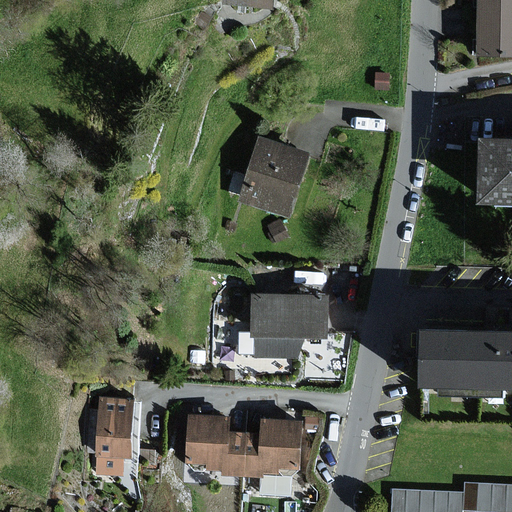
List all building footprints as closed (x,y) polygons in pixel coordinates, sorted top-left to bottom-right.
[(511,0),(481,0),(482,1),(481,41),(481,56),(511,55),(511,0)] [(391,72),(377,72),(376,89),(390,89),(391,72)] [(309,153),(255,137),(237,200),(291,216),(309,153)] [(481,202),(511,202),(511,141),(509,141),(482,140),(481,202)] [(329,341),(329,295),(253,295),(253,360),(299,360),(299,341),(329,341)] [(511,330),(499,330),(422,328),(421,387),(511,389),(511,330)] [(138,400),(97,399),(94,475),(121,476),(122,457),(136,458),(138,400)] [(221,468),(221,474),(241,476),(244,433),(228,432),(229,416),(188,413),(185,466),(221,468)] [(261,418),(259,434),(244,433),(241,476),(266,477),(266,469),(300,471),(303,421),(261,418)] [(465,491),(394,488),(392,511),(464,511),(511,511),(511,482),(466,481),(465,491)]
